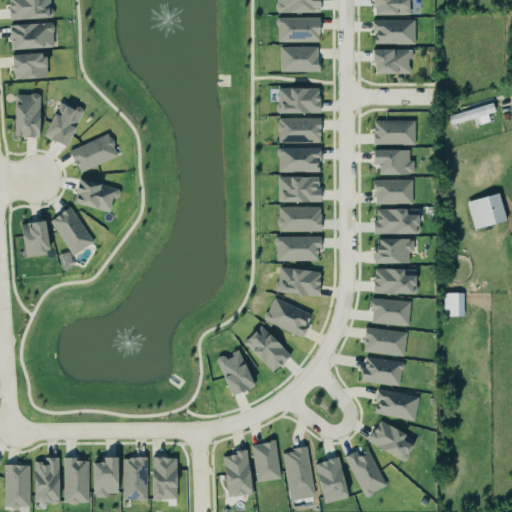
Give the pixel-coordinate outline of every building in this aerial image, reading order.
[(54,19),(53,0),(12,0),(13,20),(54,19)] [(316,0),(275,0),(275,13),(317,12),(316,0)] [(366,0),(367,16),(409,15),(408,0),(366,0)] [(275,42),(318,43),(319,18),(276,17),(275,42)] [(371,45),(413,44),(413,19),(371,20),(371,45)] [(14,25),(15,50),(57,48),(56,23),(14,25)] [(280,71),(281,47),(317,48),(317,58),(318,58),(318,61),(319,61),(319,72),(280,71)] [(410,49),(367,50),(368,75),(406,74),(406,60),(410,60),(410,49)] [(18,79),(52,78),(51,54),(17,55),(18,79)] [(275,113),(317,114),(317,88),(276,88),(275,113)] [(45,137),(44,94),(20,94),(21,138),(45,137)] [(71,147),(87,113),(65,102),(49,136),(71,147)] [(449,116),(493,103),(496,112),(452,125),(449,116)] [(276,142),(319,143),(319,118),(277,118),(276,142)] [(413,121),(370,121),(371,145),(413,144),(413,121)] [(121,159),(115,136),(75,148),(81,171),(121,159)] [(319,172),(319,147),(277,148),(277,172),(319,172)] [(407,150),(367,150),(367,164),(373,164),(373,175),(411,174),(411,160),(407,160),(407,150)] [(275,202),(321,202),(321,189),(317,189),(317,177),(276,177),(275,202)] [(114,214),(121,190),(84,178),(77,202),(114,214)] [(411,204),(411,179),(372,180),(372,204),(411,204)] [(466,202),(499,192),(507,219),(474,229),(466,202)] [(319,207),(276,206),(276,231),(319,232),(319,207)] [(51,221),(61,215),(60,213),(70,207),(93,242),(72,255),(51,221)] [(372,234),(418,234),(418,209),(372,209),(372,234)] [(30,258),(56,254),(50,221),(25,225),(30,258)] [(274,261),(315,261),(315,250),(320,250),(321,237),(275,236),(274,261)] [(373,239),(373,248),(367,248),(368,264),(407,263),(407,252),(412,252),(412,238),(373,239)] [(316,297),(319,272),(277,268),(274,292),(316,297)] [(414,269),(371,269),(371,293),(414,294),(414,269)] [(463,316),(443,316),(444,293),(463,293),(463,316)] [(301,338),(306,326),(305,325),(310,314),(272,297),(262,320),(301,338)] [(371,323),(373,307),(370,307),(371,298),(410,302),(407,326),(371,323)] [(287,356),(259,325),(241,342),(269,372),(287,356)] [(403,356),(406,332),(364,327),(361,351),(403,356)] [(227,396),(250,387),(236,351),(213,360),(227,396)] [(399,386),(402,361),(364,358),(363,368),(359,368),(357,381),(399,386)] [(372,413),(413,421),(418,397),(377,389),(372,413)] [(415,441),(377,420),(365,442),(403,463),(415,441)] [(278,479),(274,441),(256,443),(259,481),(278,479)] [(312,496),(306,448),(282,451),(287,499),(312,496)] [(363,498),(385,487),(368,449),(357,455),(355,451),(344,456),(363,498)] [(228,457),(233,498),(258,495),(252,450),(241,452),(241,455),(228,457)] [(48,459),(48,463),(38,463),(39,504),(65,503),(64,458),(48,459)] [(125,459),(109,458),(109,463),(99,463),(99,498),(110,499),(110,494),(124,494),(125,459)] [(150,458),(126,459),(127,501),(151,500),(150,458)] [(182,500),(182,458),(158,458),(157,500),(182,500)] [(311,463),(317,494),(321,493),(322,503),(345,499),(337,458),(311,463)] [(67,504),(92,504),(92,460),(67,460),(67,504)] [(8,508),(33,508),(34,466),(8,465),(8,508)]
